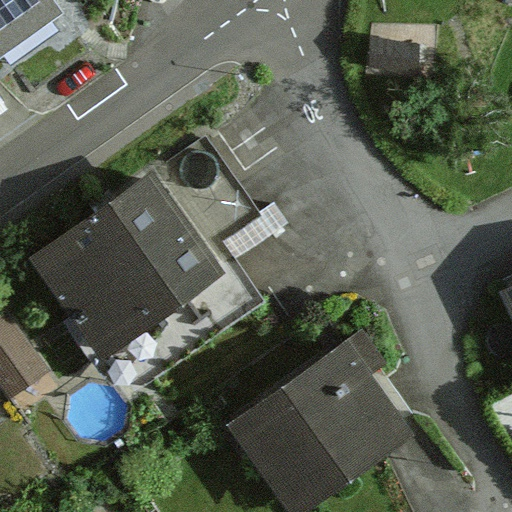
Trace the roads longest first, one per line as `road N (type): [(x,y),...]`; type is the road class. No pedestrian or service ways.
road 1 (residential): [(260,0),(0,191)]
road 2 (residential): [(290,0),(407,261)]
road 3 (residential): [(407,261),(447,374),(511,498)]
